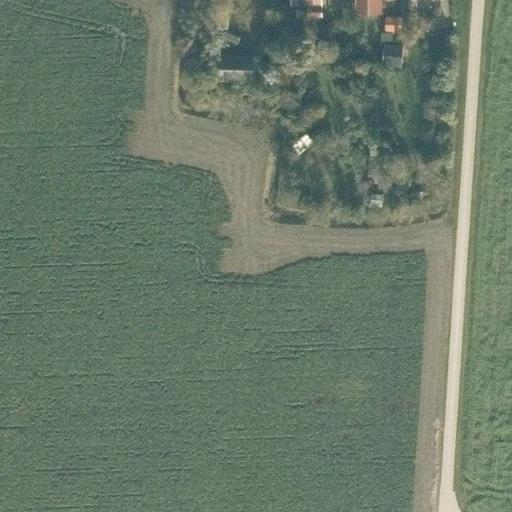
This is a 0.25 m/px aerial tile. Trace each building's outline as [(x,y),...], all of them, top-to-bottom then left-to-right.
[(220,0),(219,22),(232,23),(232,0),(220,0)] [(356,0),(356,13),(379,13),(378,0),(356,0)] [(321,17),(321,5),(306,5),(306,17),(321,17)] [(436,16),(420,16),(420,32),(437,32),(436,16)] [(401,17),(386,17),(386,33),(401,33),(401,17)] [(400,66),(402,46),(383,44),(381,64),(400,66)] [(252,80),(253,54),(216,53),(215,80),(252,80)] [(261,57),(253,57),(252,83),(261,83),(261,57)] [(296,78),(281,78),(280,92),(295,93),(296,78)] [(391,135),(379,134),(378,147),(390,148),(391,135)] [(370,206),(382,207),(383,194),(370,194),(370,206)]
